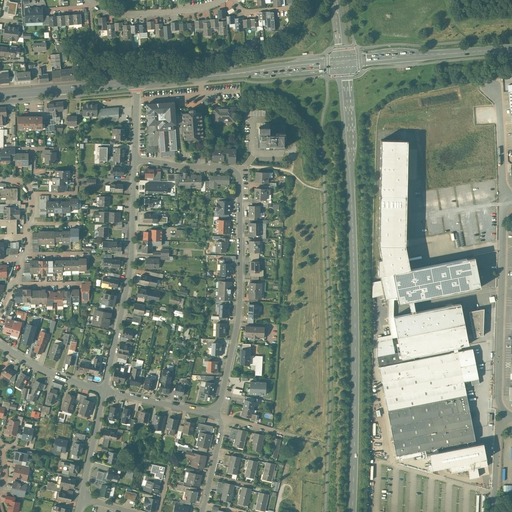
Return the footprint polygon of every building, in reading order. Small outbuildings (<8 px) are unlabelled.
[(9,2),(8,13),(15,14),(16,3),(9,2)] [(42,8),(34,9),(34,22),(42,22),(43,22),(42,16),(42,8)] [(34,9),(25,9),(25,17),(26,22),(34,22),(34,9)] [(266,12),(258,13),(258,19),(259,21),(267,20),(267,28),(275,27),(274,14),(266,15),(266,12)] [(80,14),(72,15),(73,25),(81,24),(80,14)] [(72,15),(64,16),(65,26),(73,25),(72,15)] [(49,17),(48,17),(49,25),(49,27),(57,26),(56,16),(49,17)] [(64,16),(56,16),(57,26),(65,26),(64,16)] [(234,16),(226,17),(226,21),(227,25),(235,24),(235,32),(243,31),(243,28),(242,20),(242,18),(234,19),(234,16)] [(218,19),(210,20),(211,23),(211,28),(219,27),(220,35),(227,35),(227,25),(226,21),(219,22),(218,19)] [(258,19),(242,20),(243,28),(259,27),(259,21),(258,19)] [(211,23),(203,23),(202,20),(195,21),(195,23),(195,29),(203,29),(204,36),(212,36),(211,28),(211,23)] [(154,21),(146,22),(146,25),(147,30),(155,29),(156,37),(163,37),(163,27),(162,24),(155,24),(154,21)] [(114,25),(106,25),(106,22),(98,23),(99,31),(107,30),(107,38),(115,38),(115,31),(114,25)] [(170,26),(163,27),(163,37),(164,40),(171,39),(171,31),(179,30),(179,24),(178,22),(170,23),(170,26)] [(122,23),(114,23),(114,25),(115,31),(123,31),(124,39),(131,38),(131,34),(131,26),(131,25),(123,25),(122,23)] [(195,23),(179,24),(179,30),(179,32),(195,31),(195,29),(195,23)] [(146,25),(131,26),(131,34),(147,33),(147,30),(146,25)] [(9,27),(5,26),(5,29),(4,35),(4,39),(10,40),(12,28),(9,28),(9,27)] [(19,28),(15,28),(15,29),(12,28),(10,40),(17,41),(19,28)] [(46,42),(33,43),(33,52),(38,51),(38,50),(46,50),(46,42)] [(9,48),(0,46),(0,54),(5,56),(8,56),(9,48)] [(20,49),(9,48),(8,56),(14,57),(15,53),(19,53),(20,49)] [(50,55),(51,66),(60,66),(59,54),(50,55)] [(25,63),(12,63),(13,71),(16,71),(16,72),(26,72),(25,63)] [(60,66),(51,66),(52,74),(61,73),(61,71),(60,66)] [(69,70),(66,70),(61,71),(61,73),(62,81),(75,80),(74,70),(69,70)] [(26,72),(16,72),(17,81),(30,80),(30,71),(26,72)] [(8,73),(0,74),(0,82),(9,82),(9,76),(8,73)] [(39,74),(40,82),(48,81),(48,73),(43,74),(39,74)] [(61,73),(52,74),(52,81),(62,81),(61,73)] [(62,102),(55,103),(56,111),(59,110),(63,110),(62,102)] [(55,103),(47,103),(47,112),(52,111),(56,111),(55,103)] [(173,103),(147,105),(147,111),(167,110),(168,121),(167,121),(168,123),(175,122),(174,116),(173,103)] [(118,108),(100,109),(100,111),(100,118),(101,120),(105,120),(106,118),(110,120),(112,118),(115,120),(116,120),(117,118),(115,117),(117,115),(118,115),(118,108)] [(235,108),(218,108),(218,112),(218,119),(218,121),(235,121),(235,108)] [(167,110),(147,111),(148,122),(158,121),(167,121),(168,121),(167,110)] [(201,112),(195,113),(195,110),(188,110),(189,113),(183,114),(183,116),(184,135),(185,140),(203,138),(201,112)] [(183,116),(174,116),(175,122),(181,122),(181,124),(182,134),(183,135),(184,135),(183,116)] [(24,117),(19,117),(19,130),(42,129),(42,117),(36,117),(24,117)] [(77,117),(68,117),(67,125),(76,125),(77,117)] [(148,122),(147,122),(147,125),(146,152),(160,152),(158,121),(148,122)] [(167,121),(158,121),(160,152),(170,151),(168,123),(167,121)] [(285,123),(269,123),(269,127),(269,128),(269,135),(275,135),(275,133),(285,133),(285,123)] [(175,124),(168,125),(170,151),(175,151),(177,150),(175,125),(175,124)] [(275,135),(269,135),(269,128),(269,127),(259,128),(259,139),(260,139),(260,146),(275,146),(275,149),(284,149),(284,141),(285,141),(285,133),(275,133),(275,135)] [(125,129),(113,129),(112,134),(116,134),(116,140),(125,140),(125,129)] [(379,195),(406,196),(407,141),(380,140),(379,195)] [(101,147),(99,147),(99,161),(107,161),(107,147),(104,147),(104,144),(101,144),(101,147)] [(124,148),(116,148),(116,153),(113,153),(113,157),(116,157),(116,158),(124,158),(124,148)] [(9,150),(1,150),(1,160),(6,160),(6,162),(10,162),(10,159),(10,150),(9,150)] [(51,150),(43,150),(43,157),(48,157),(48,163),(47,163),(47,164),(57,164),(57,159),(56,159),(56,150),(51,150)] [(223,150),(213,150),(213,154),(211,154),(211,159),(223,159),(223,155),(223,150)] [(235,151),(223,150),(223,155),(229,156),(229,161),(234,162),(235,151)] [(205,154),(195,154),(194,163),(205,163),(205,154)] [(154,170),(146,169),(145,177),(153,177),(154,177),(154,170)] [(269,173),(256,172),(255,182),(267,183),(267,178),(269,178),(269,173)] [(179,181),(175,181),(175,188),(179,188),(179,184),(185,184),(185,188),(190,188),(190,184),(190,176),(185,176),(185,175),(179,175),(179,181)] [(196,175),(190,175),(190,176),(190,184),(196,183),(196,188),(201,188),(201,176),(196,176),(196,175)] [(209,181),(205,181),(205,197),(210,198),(210,191),(211,191),(211,190),(211,189),(217,189),(217,187),(218,187),(218,186),(216,186),(216,183),(220,183),(220,184),(229,184),(229,176),(220,176),(216,176),(209,176),(209,181)] [(123,184),(115,183),(115,184),(115,188),(115,191),(123,192),(123,184)] [(154,184),(145,184),(145,190),(148,191),(148,193),(164,193),(164,191),(167,191),(167,184),(154,184)] [(261,189),(255,189),(255,198),(255,200),(265,200),(266,194),(269,195),(269,186),(262,186),(261,189)] [(16,189),(0,189),(0,195),(6,195),(7,201),(16,201),(17,201),(16,189)] [(406,196),(379,195),(379,245),(405,246),(406,196)] [(109,197),(100,197),(100,201),(100,206),(109,206),(109,201),(109,197)] [(78,198),(70,199),(70,202),(70,210),(78,210),(78,202),(78,198)] [(54,213),(54,202),(49,202),(46,202),(46,203),(46,206),(46,209),(46,212),(46,213),(54,213)] [(62,202),(54,202),(54,213),(62,213),(62,202)] [(70,210),(70,202),(62,202),(62,213),(70,213),(70,210)] [(7,204),(0,204),(0,210),(4,210),(4,219),(16,219),(19,219),(19,213),(16,213),(16,208),(15,208),(15,204),(7,204)] [(259,206),(249,206),(249,217),(254,217),(259,217),(259,206)] [(108,212),(100,212),(100,217),(99,221),(108,222),(108,212)] [(119,212),(108,212),(108,222),(116,222),(116,221),(119,222),(119,212)] [(153,214),(144,214),(144,222),(152,222),(153,214)] [(163,214),(153,214),(152,222),(167,223),(167,217),(163,217),(163,214)] [(4,219),(0,220),(0,225),(7,225),(7,234),(16,234),(16,219),(4,219)] [(218,220),(217,220),(216,233),(229,233),(230,220),(218,220)] [(108,227),(99,227),(99,236),(108,237),(108,233),(107,233),(108,227)] [(70,229),(70,232),(71,244),(71,241),(78,241),(78,229),(70,229)] [(162,230),(150,230),(150,232),(152,232),(152,241),(161,241),(162,230)] [(46,232),(38,232),(38,233),(38,237),(38,240),(38,243),(38,244),(46,244),(46,232)] [(54,232),(46,232),(46,244),(54,244),(54,243),(54,242),(54,232)] [(62,232),(54,232),(54,242),(58,242),(59,241),(62,241),(62,232)] [(70,232),(62,232),(62,241),(62,244),(71,244),(70,232)] [(150,232),(144,232),(143,240),(152,241),(152,232),(150,232)] [(221,242),(216,242),(215,253),(226,253),(226,248),(225,248),(226,243),(228,243),(228,239),(221,239),(221,242)] [(152,241),(143,240),(143,249),(152,249),(152,244),(152,241)] [(259,241),(249,241),(249,246),(250,246),(250,252),(249,252),(249,253),(250,253),(259,253),(259,241)] [(121,242),(112,242),(112,243),(112,249),(112,251),(115,251),(121,251),(121,242)] [(410,270),(405,246),(379,245),(379,246),(381,260),(378,260),(378,276),(392,273),(410,270)] [(410,270),(392,273),(397,298),(398,303),(406,302),(409,302),(413,301),(480,288),(475,263),(474,257),(466,259),(410,270)] [(120,260),(111,259),(111,265),(111,267),(120,267),(120,260)] [(159,259),(147,259),(146,268),(154,268),(159,268),(159,259)] [(63,260),(55,261),(55,272),(55,273),(63,273),(63,271),(63,260)] [(71,271),(71,260),(63,260),(63,271),(71,271)] [(79,261),(79,260),(71,260),(71,271),(79,270),(79,261)] [(39,273),(39,261),(31,261),(31,267),(31,270),(31,271),(34,271),(34,273),(39,273)] [(47,261),(39,261),(39,273),(41,273),(43,274),(44,273),(47,273),(47,261)] [(55,261),(51,261),(47,261),(47,273),(55,273),(55,272),(55,261)] [(258,262),(250,262),(250,268),(250,273),(259,273),(259,270),(258,262)] [(230,264),(221,263),(221,271),(220,271),(220,275),(230,275),(230,264)] [(392,273),(380,276),(381,280),(384,295),(385,300),(397,298),(392,273)] [(150,277),(142,275),(140,283),(148,285),(150,277)] [(157,278),(150,277),(148,285),(156,286),(157,278)] [(119,280),(110,278),(110,279),(109,284),(108,286),(112,287),(117,288),(119,280)] [(258,280),(250,279),(250,283),(249,283),(249,290),(261,291),(261,283),(258,283),(258,280)] [(381,280),(372,282),(372,297),(384,295),(381,280)] [(225,282),(219,281),(219,282),(219,289),(230,289),(231,286),(231,282),(225,282)] [(89,284),(82,285),(82,289),(81,289),(81,293),(82,293),(82,298),(87,298),(88,293),(88,289),(89,289),(89,284)] [(180,294),(188,295),(188,290),(185,290),(186,287),(181,286),(180,294)] [(147,290),(139,288),(137,296),(146,298),(147,291),(147,290)] [(31,289),(23,289),(23,302),(31,302),(31,291),(31,289)] [(230,289),(219,289),(218,296),(218,297),(224,297),(230,297),(230,289)] [(79,290),(71,290),(71,291),(71,302),(79,302),(79,290)] [(261,291),(249,290),(248,298),(249,298),(249,302),(257,302),(257,299),(260,299),(261,291)] [(39,303),(39,291),(31,291),(31,302),(31,303),(39,303)] [(47,291),(39,291),(39,303),(42,303),(47,303),(47,291)] [(55,293),(50,293),(50,291),(47,291),(47,303),(47,305),(53,305),(53,301),(55,301),(55,293)] [(63,291),(60,291),(60,293),(55,293),(55,301),(57,301),(57,305),(63,305),(63,304),(63,291)] [(71,291),(63,291),(63,304),(71,304),(71,302),(71,291)] [(160,293),(147,291),(146,298),(158,301),(160,293)] [(115,296),(104,293),(102,304),(106,305),(112,306),(113,307),(115,296)] [(172,296),(171,303),(183,305),(184,298),(172,296)] [(145,306),(135,304),(134,313),(141,314),(143,315),(145,308),(145,306)] [(254,304),(252,304),(252,305),(249,305),(249,308),(248,316),(248,317),(253,317),(258,317),(258,311),(261,312),(262,307),(258,306),(258,305),(254,305),(254,304)] [(411,313),(393,317),(397,337),(464,324),(460,304),(415,312),(411,313)] [(229,305),(220,305),(219,317),(227,317),(229,317),(229,313),(229,306),(230,306),(230,305),(229,305)] [(484,309),(468,312),(474,337),(483,336),(483,324),(485,324),(485,321),(483,321),(484,309)] [(111,313),(95,310),(92,324),(108,327),(111,313)] [(220,324),(216,323),(216,324),(215,337),(225,337),(226,329),(225,329),(226,324),(220,324)] [(13,326),(6,324),(3,332),(11,334),(13,326)] [(33,336),(36,326),(28,324),(25,333),(28,334),(33,336)] [(464,324),(397,337),(400,352),(395,353),(377,357),(379,367),(458,352),(457,347),(468,345),(464,324)] [(20,328),(13,326),(11,334),(18,336),(20,328)] [(264,327),(245,326),(245,337),(251,337),(251,340),(258,340),(258,338),(264,338),(264,327)] [(135,332),(124,329),(122,336),(132,338),(133,335),(134,336),(135,332)] [(49,334),(41,332),(38,342),(37,344),(44,346),(45,344),(46,344),(47,340),(48,340),(49,337),(48,336),(49,334)] [(28,334),(25,333),(22,343),(30,345),(33,337),(33,336),(28,334)] [(392,338),(377,341),(377,357),(395,353),(392,338)] [(63,346),(55,343),(50,357),(57,360),(63,346)] [(130,346),(121,343),(119,350),(128,352),(130,346)] [(215,343),(212,343),(211,344),(211,348),(212,348),(211,354),(211,355),(221,355),(222,351),(221,351),(221,344),(222,344),(215,343)] [(44,346),(37,344),(34,352),(41,354),(44,346)] [(472,349),(458,352),(464,382),(471,380),(472,385),(479,384),(472,349)] [(128,352),(119,350),(118,356),(127,358),(128,352)] [(262,356),(250,356),(250,350),(242,350),(240,350),(240,364),(255,365),(255,375),(261,376),(262,356)] [(458,352),(379,367),(387,411),(466,396),(464,382),(458,352)] [(72,356),(68,355),(66,363),(74,365),(75,357),(72,356)] [(211,362),(208,361),(208,362),(208,366),(207,366),(207,372),(212,373),(212,372),(217,373),(217,372),(217,367),(218,367),(218,362),(211,362)] [(91,364),(81,362),(79,372),(83,373),(83,371),(89,373),(91,364)] [(93,365),(91,364),(89,373),(98,374),(100,366),(98,366),(93,365)] [(15,372),(7,367),(2,375),(5,377),(6,375),(10,378),(15,372)] [(173,371),(168,370),(167,369),(166,368),(164,369),(162,378),(171,380),(173,371)] [(121,371),(114,370),(112,380),(123,382),(125,373),(126,372),(121,371)] [(29,377),(22,373),(18,380),(19,380),(25,384),(29,377)] [(132,376),(131,375),(129,384),(139,386),(141,378),(138,377),(132,376)] [(150,378),(146,377),(144,387),(153,389),(155,379),(150,378)] [(171,380),(162,378),(161,382),(159,391),(164,392),(163,393),(168,394),(171,380)] [(43,384),(36,381),(33,388),(34,388),(40,391),(41,389),(43,384)] [(215,384),(206,382),(205,388),(204,393),(207,394),(212,395),(215,384)] [(267,382),(251,382),(250,394),(266,395),(267,382)] [(185,387),(176,386),(174,394),(183,396),(185,387)] [(40,391),(34,388),(31,394),(32,395),(30,400),(33,401),(35,396),(37,397),(40,391)] [(54,389),(51,388),(48,395),(49,396),(55,398),(56,398),(58,391),(54,389)] [(67,394),(65,401),(63,407),(62,410),(71,413),(74,404),(72,403),(75,396),(67,394)] [(87,396),(80,394),(79,400),(79,403),(83,404),(85,400),(86,400),(87,396)] [(466,396),(387,411),(396,456),(432,449),(437,448),(475,441),(466,396)] [(86,400),(85,400),(83,404),(82,407),(84,408),(81,414),(89,416),(93,402),(86,400)] [(254,402),(245,400),(244,403),(243,407),(253,410),(254,405),(255,405),(256,402),(254,402)] [(10,403),(3,401),(1,408),(4,409),(8,410),(10,403)] [(119,409),(111,407),(109,417),(109,420),(116,422),(117,419),(119,409)] [(253,410),(243,407),(241,416),(250,418),(251,418),(252,414),(253,410)] [(131,409),(124,408),(122,418),(128,419),(130,419),(131,416),(129,415),(131,409)] [(66,413),(59,412),(57,418),(64,420),(66,413)] [(148,413),(141,412),(139,421),(146,422),(148,413)] [(163,416),(156,415),(155,421),(153,420),(152,424),(155,424),(161,426),(163,416)] [(177,420),(169,418),(167,427),(175,429),(177,420)] [(10,420),(9,425),(8,425),(7,428),(8,429),(7,433),(16,435),(18,425),(19,422),(17,421),(10,420)] [(194,423),(185,421),(183,432),(192,434),(194,423)] [(212,427),(198,424),(197,432),(203,433),(210,434),(212,427)] [(33,432),(31,432),(32,430),(25,428),(24,432),(25,433),(23,439),(31,441),(30,443),(34,444),(35,438),(32,437),(33,432)] [(110,431),(106,430),(104,438),(109,439),(116,441),(117,437),(118,437),(119,434),(118,434),(118,433),(116,433),(116,432),(110,431)] [(247,432),(237,430),(237,433),(236,436),(235,439),(237,440),(235,446),(244,448),(247,432)] [(210,434),(203,433),(202,437),(200,436),(200,437),(198,445),(208,447),(208,448),(209,441),(210,434)] [(264,436),(254,434),(250,449),(261,452),(264,436)] [(67,442),(61,441),(61,440),(56,439),(54,448),(55,450),(61,451),(65,452),(67,442)] [(281,440),(272,439),(268,455),(277,457),(281,440)] [(83,445),(75,443),(73,450),(72,454),(77,455),(77,454),(81,455),(83,445)] [(483,443),(438,452),(437,448),(432,449),(433,453),(429,454),(432,470),(450,466),(451,473),(480,467),(479,460),(486,459),(483,443)] [(206,456),(191,453),(192,449),(178,446),(178,450),(187,452),(186,457),(193,458),(192,466),(203,469),(206,456)] [(28,454),(17,452),(14,463),(16,464),(21,465),(22,461),(26,462),(28,454)] [(119,454),(109,452),(107,462),(115,464),(116,458),(118,459),(119,454)] [(241,458),(231,456),(230,459),(229,462),(228,466),(230,466),(229,472),(237,474),(241,458)] [(258,462),(248,460),(246,470),(247,470),(246,476),(254,478),(258,462)] [(78,465),(70,463),(69,467),(68,471),(69,471),(76,473),(77,473),(78,465)] [(275,465),(265,463),(263,475),(264,475),(263,478),(271,480),(275,465)] [(165,467),(152,465),(151,470),(155,470),(154,478),(155,478),(162,480),(165,467)] [(15,467),(14,475),(26,478),(27,470),(15,467)] [(116,470),(116,471),(110,469),(107,478),(112,479),(112,477),(118,479),(121,471),(116,470)] [(104,473),(98,471),(96,479),(102,481),(104,473)] [(194,473),(189,472),(189,473),(188,478),(200,480),(201,475),(194,473)] [(62,477),(60,482),(60,485),(74,488),(76,480),(69,478),(62,477)] [(200,480),(188,478),(187,483),(192,484),(199,486),(200,480)] [(153,482),(147,481),(146,487),(149,488),(148,491),(152,492),(152,493),(155,494),(156,493),(158,494),(160,490),(159,490),(160,484),(153,482)] [(21,483),(13,482),(12,490),(13,490),(12,493),(17,494),(18,495),(17,495),(21,496),(21,495),(23,496),(24,492),(25,492),(26,486),(27,485),(21,483)] [(182,485),(178,484),(176,490),(187,493),(184,503),(190,505),(191,502),(195,503),(196,496),(197,496),(198,492),(196,491),(197,489),(191,487),(182,485)] [(235,486),(224,484),(224,487),(223,490),(222,493),(224,493),(222,500),(231,501),(235,486)] [(111,487),(102,485),(102,487),(103,487),(102,491),(101,491),(100,496),(109,498),(111,487)] [(251,490),(242,488),(239,499),(240,500),(240,503),(248,505),(251,490)] [(137,493),(126,490),(124,498),(135,501),(137,493)] [(66,493),(59,492),(57,500),(70,503),(72,494),(66,493)] [(268,495),(259,493),(256,505),(257,505),(257,509),(265,511),(268,495)] [(152,499),(145,497),(144,501),(147,502),(146,510),(154,511),(157,500),(152,499)] [(14,502),(10,501),(10,503),(8,511),(11,511),(17,511),(19,503),(14,502)]
